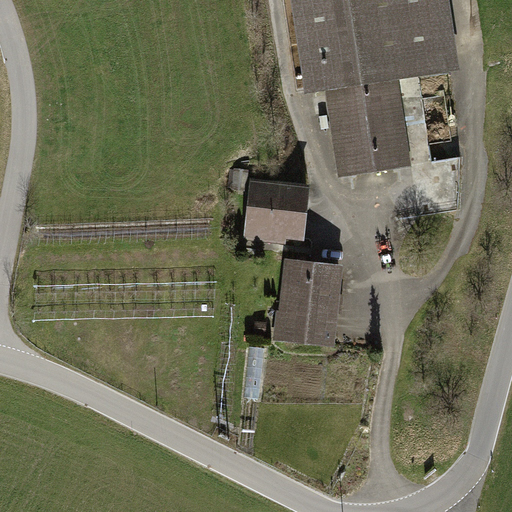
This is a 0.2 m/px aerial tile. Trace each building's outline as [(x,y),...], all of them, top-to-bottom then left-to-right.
[(448,67),(437,0),(298,0),(313,87),(327,86),(341,175),(411,165),(419,216),(458,210),(460,157),(432,161),(419,72),(448,67)] [(246,172),(235,171),(234,186),(245,187),(246,172)] [(302,237),(308,188),(253,182),(247,231),(302,237)] [(330,344),(338,266),(290,261),(282,339),(330,344)] [(224,327),(236,329),(240,306),(228,304),(224,327)]
